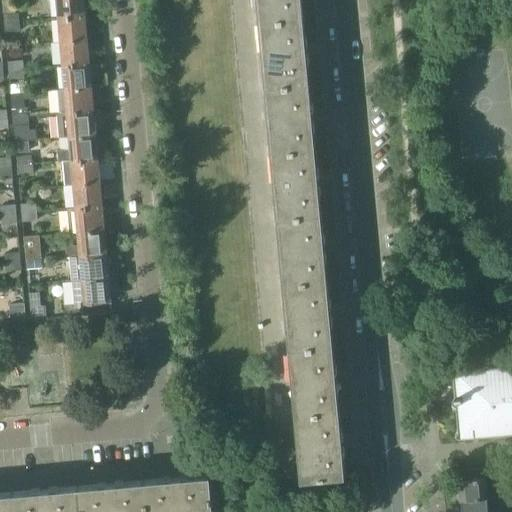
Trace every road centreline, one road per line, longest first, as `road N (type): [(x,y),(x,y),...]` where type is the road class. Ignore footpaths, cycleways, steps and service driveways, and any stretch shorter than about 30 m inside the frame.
road 1 (residential): [(0,440),(142,428),(156,399),(126,0)]
road 2 (tertiary): [(389,511),(344,0)]
